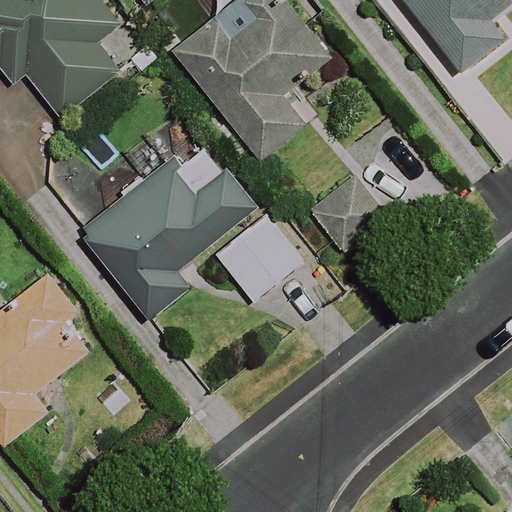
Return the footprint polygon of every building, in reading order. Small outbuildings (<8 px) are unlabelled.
[(150,54),(105,0),(0,0),(0,71),(5,67),(19,85),(31,75),(69,120),(150,54)] [(333,55),(287,0),(238,0),(177,50),(266,159),(311,122),(287,92),(333,55)] [(511,4),(511,0),(410,0),(468,72),(511,38),(495,18),(511,4)] [(264,207),(208,135),(86,230),(155,318),(193,289),(180,272),(264,207)] [(437,197),(405,147),(314,206),(347,256),(437,197)] [(308,261),(269,213),(220,253),(259,301),(308,261)] [(55,273),(2,314),(0,311),(0,431),(9,443),(51,411),(38,393),(93,351),(69,320),(83,310),(55,273)]
